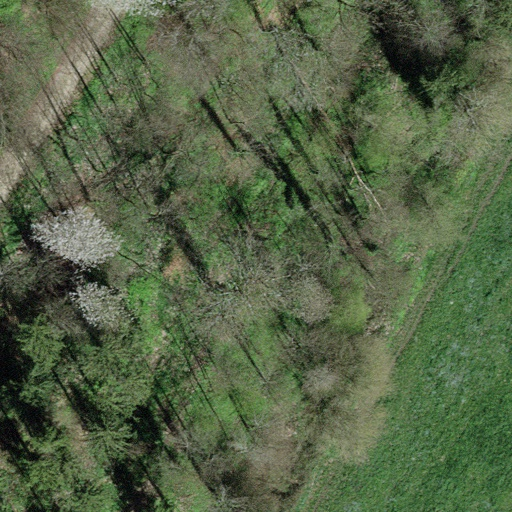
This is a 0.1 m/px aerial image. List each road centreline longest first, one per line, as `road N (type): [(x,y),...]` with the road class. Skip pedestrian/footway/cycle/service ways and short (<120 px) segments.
road 1 (track): [(318,511),(511,120)]
road 2 (track): [(0,181),(107,0)]
